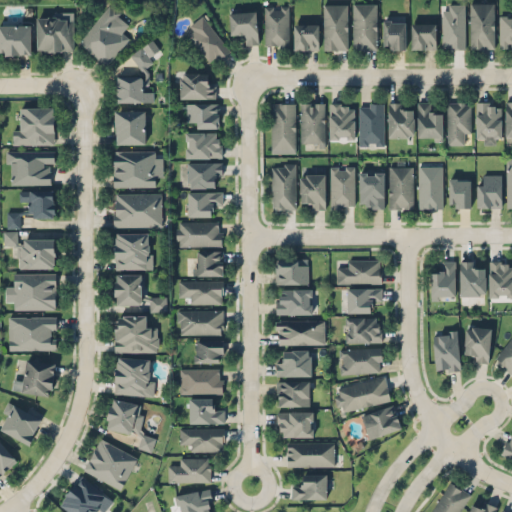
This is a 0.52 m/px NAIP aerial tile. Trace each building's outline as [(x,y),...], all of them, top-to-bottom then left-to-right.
[(76,42),(107,66),(130,36),(123,31),(131,20),(108,2),(76,42)] [(470,48),(494,48),(494,2),(470,2),(470,48)] [(377,49),(377,3),(352,3),(352,49),(377,49)] [(464,3),(442,3),(442,48),(464,48),(464,3)] [(347,4),(323,4),(323,49),(347,49),(347,4)] [(289,5),(264,5),(264,47),(289,47),(289,5)] [(240,44),(257,44),(257,11),(229,11),(229,34),(240,34),(240,44)] [(229,50),(203,14),(184,28),(210,64),(229,50)] [(511,14),(498,14),(498,47),(511,47),(511,14)] [(73,16),(36,16),(36,50),(73,50),(73,16)] [(405,19),(382,19),(382,49),(405,49),(405,19)] [(410,47),(435,47),(435,22),(410,22),(410,47)] [(30,23),(0,23),(0,53),(30,53),(30,23)] [(318,49),(318,23),(292,23),(292,49),(318,49)] [(141,69),(151,60),(139,46),(129,55),(141,69)] [(212,97),(212,72),(179,72),(179,97),(212,97)] [(116,101),(152,101),(152,90),(142,90),(142,75),(116,75),(116,101)] [(447,144),(462,144),(462,133),(470,133),(470,100),(447,100),(447,144)] [(387,136),(413,137),(413,110),(402,110),(402,101),(388,101),(387,136)] [(432,111),(432,101),(417,101),(417,139),(442,139),(442,111),(432,111)] [(475,142),(500,142),(500,101),(475,101),(475,142)] [(218,102),(185,102),(185,119),(195,119),(195,126),(218,126),(218,102)] [(269,102),(269,148),(295,148),(295,102),(269,102)] [(324,141),(324,102),(299,102),(299,141),(324,141)] [(354,139),(354,102),(328,102),(328,139),(354,139)] [(384,102),(358,102),(358,145),(384,145),(384,102)] [(54,106),(22,106),(22,124),(12,124),(12,144),(54,144),(54,106)] [(144,109),(114,109),(114,142),(144,142),(144,109)] [(185,157),(221,157),(221,131),(185,131),(185,157)] [(54,183),(54,148),(6,148),(6,183),(54,183)] [(153,186),(153,176),(163,176),(163,157),(154,157),(154,149),(113,149),(113,186),(153,186)] [(222,161),(187,161),(187,186),(212,186),(212,177),(222,177),(222,161)] [(295,162),(270,162),(270,209),(295,209),(295,162)] [(330,208),(354,208),(354,165),(330,165),(330,208)] [(413,165),(388,165),(388,207),(413,207),(413,165)] [(442,165),(418,165),(418,207),(442,207),(442,165)] [(384,171),(358,171),(358,207),(384,207),(384,171)] [(308,199),(308,208),(325,208),(325,173),(299,173),(299,199),(308,199)] [(501,208),(502,174),(483,174),(483,184),(477,184),(476,207),(501,208)] [(470,177),(448,177),(448,206),(470,206),(470,177)] [(54,189),(20,189),(20,200),(28,200),(28,216),(54,216),(54,189)] [(212,215),(212,205),(222,205),(222,191),(187,191),(187,215),(212,215)] [(162,192),(113,192),(113,226),(162,226),(162,192)] [(6,227),(20,227),(20,210),(6,210),(6,227)] [(175,220),(175,245),(221,245),(221,220),(175,220)] [(18,238),(18,230),(3,230),(3,244),(15,244),(15,267),(55,267),(54,237),(18,238)] [(147,231),(113,231),(113,269),(147,269),(147,231)] [(222,274),(222,249),(195,249),(195,274),(222,274)] [(275,283),(307,283),(307,257),(275,257),(275,283)] [(344,267),(335,267),(335,282),(380,282),(380,259),(344,259),(344,267)] [(431,270),(431,298),(454,298),(454,260),(441,260),(441,270),(431,270)] [(484,295),(484,269),(473,269),(473,260),(459,260),(459,295),(484,295)] [(511,260),(489,260),(489,295),(511,295),(511,260)] [(56,272),(12,272),(12,309),(56,309),(56,272)] [(166,293),(143,293),(143,272),(114,272),(114,302),(146,302),(146,311),(166,310),(166,293)] [(223,279),(177,279),(177,292),(187,292),(187,302),(223,302),(223,279)] [(275,313),(310,313),(310,287),(275,287),(275,313)] [(370,311),(370,301),(380,301),(380,287),(346,287),(346,311),(370,311)] [(176,334),(223,334),(223,308),(176,308),(176,334)] [(148,314),(113,314),(113,352),(159,352),(159,325),(148,325),(148,314)] [(8,349),(56,349),(56,315),(8,315),(8,349)] [(380,316),(344,316),(344,342),(380,342),(380,316)] [(275,319),(275,344),(324,344),(324,319),(275,319)] [(490,326),(465,325),(464,353),(473,354),(473,361),(488,362),(490,326)] [(457,329),(433,331),(434,371),(459,370),(457,329)] [(511,373),(511,371),(511,335),(493,357),(511,373)] [(193,361),(222,361),(222,338),(193,338),(193,361)] [(338,348),(339,373),(382,371),(381,346),(338,348)] [(308,349),(284,349),(284,357),(275,357),(275,375),(308,375),(308,349)] [(149,358),(115,356),(113,392),(147,394),(149,358)] [(13,378),(12,389),(50,394),(54,362),(26,358),(23,380),(13,378)] [(179,392),(222,392),(222,367),(179,367),(179,392)] [(385,376),(332,387),(338,411),(390,400),(385,376)] [(308,379),(277,379),(277,405),(308,405),(308,379)] [(0,430),(29,443),(43,412),(9,397),(0,416),(0,430)] [(132,433),(138,403),(110,397),(104,427),(132,433)] [(213,408),(213,397),(188,397),(188,421),(223,421),(223,408),(213,408)] [(368,438),(400,427),(392,403),(360,415),(368,438)] [(312,435),(312,410),(276,410),(276,435),(312,435)] [(223,426),(178,426),(178,441),(188,441),(188,450),(223,450),(223,426)] [(511,432),(507,431),(500,455),(511,458),(511,432)] [(135,446),(150,451),(155,437),(141,432),(135,446)] [(122,489),(137,455),(98,437),(82,470),(122,489)] [(0,473),(17,459),(0,439),(0,473)] [(333,441),(286,441),(286,465),(333,465),(333,441)] [(210,481),(210,456),(177,456),(177,465),(167,465),(167,481),(210,481)] [(104,511),(114,497),(78,473),(58,504),(70,511),(91,511),(94,508),(100,511),(104,511)] [(325,498),(325,473),(300,473),(300,482),(291,482),(291,498),(325,498)] [(430,511),(458,511),(470,493),(449,481),(430,511)] [(174,494),(177,511),(214,511),(209,487),(174,494)] [(495,511),(498,508),(483,501),(479,509),(472,505),(468,511),(495,511)]
